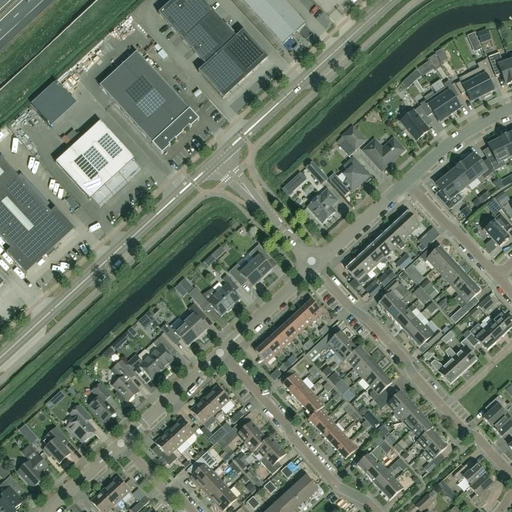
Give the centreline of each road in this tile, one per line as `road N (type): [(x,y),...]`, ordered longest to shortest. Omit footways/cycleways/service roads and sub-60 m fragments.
road 1 (secondary): [(0,357),(211,164)]
road 2 (secondary): [(222,154),(390,0)]
road 3 (residential): [(377,511),(336,485),(221,353)]
road 4 (residential): [(443,406),(314,264)]
road 5 (residential): [(122,445),(221,353)]
road 6 (residential): [(405,182),(452,139),(511,107)]
road 7 (residential): [(496,275),(405,182)]
road 8 (residential): [(221,353),(314,264)]
road 9 (residential): [(314,264),(405,182)]
